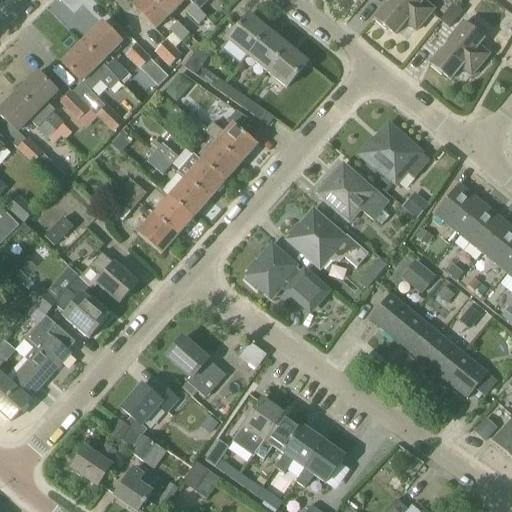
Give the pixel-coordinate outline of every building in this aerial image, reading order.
[(154,0),(141,0),(132,10),(154,32),(170,16),(154,0)] [(154,0),(170,16),(186,0),(185,0),(154,0)] [(185,0),(186,0),(193,7),(201,15),(206,10),(204,7),(210,0),(185,0)] [(416,32),(434,11),(423,2),(424,0),(390,0),(375,20),(376,21),(374,22),(386,32),(388,30),(395,36),(405,24),(416,32)] [(193,7),(186,14),(198,27),(205,20),(201,15),(193,7)] [(438,24),(448,32),(462,15),(452,7),(438,24)] [(241,66),(247,58),(268,32),(249,16),(228,42),(221,50),(241,66)] [(190,36),(177,23),(169,31),(181,44),(190,36)] [(471,78),(489,56),(478,47),(483,41),(463,24),(430,65),(431,66),(430,68),(442,77),(443,75),(451,81),(461,69),(471,78)] [(102,25),(82,45),(101,64),(110,56),(121,44),(102,25)] [(267,74),(288,48),(268,32),(247,58),(267,74)] [(169,69),(182,57),(167,42),(155,54),(169,69)] [(109,72),(101,64),(82,45),(62,65),(81,84),(82,83),(90,92),(100,82),(110,92),(119,82),(110,73),(109,72)] [(137,46),(125,57),(140,72),(151,61),(137,46)] [(288,48),(267,74),(286,90),(307,64),(288,48)] [(195,77),(207,60),(196,52),(184,69),(195,77)] [(117,64),(109,72),(110,73),(119,82),(128,74),(117,64)] [(219,94),(225,85),(204,70),(198,79),(219,94)] [(17,94),(37,114),(59,136),(64,141),(72,134),(62,125),(62,124),(53,115),(54,113),(46,105),(57,94),(38,74),(17,94)] [(225,85),(219,94),(240,108),(246,99),(225,85)] [(85,128),(95,117),(71,93),(60,105),(78,123),(79,122),(85,128)] [(59,136),(37,114),(17,94),(0,111),(0,116),(8,125),(17,134),(18,133),(30,121),(48,139),(52,143),(59,136)] [(274,119),(246,99),(240,108),(268,128),(274,119)] [(124,124),(106,106),(96,117),(114,134),(124,124)] [(251,141),(261,130),(236,113),(227,123),(232,127),(225,135),(212,124),(208,130),(189,114),(186,118),(217,144),(241,165),(257,146),(251,141)] [(194,141),(202,132),(186,118),(178,127),(194,141)] [(33,166),(33,165),(40,172),(50,162),(27,139),(26,141),(18,133),(17,134),(8,125),(0,132),(0,133),(17,150),(33,166)] [(407,173),(414,180),(429,162),(420,155),(388,128),(376,142),(377,143),(365,157),(397,185),(407,173)] [(154,154),(170,168),(178,159),(162,145),(161,147),(154,141),(148,149),(154,155),(154,154)] [(225,183),(241,165),(217,144),(201,162),(225,183)] [(10,163),(0,154),(0,150),(2,148),(0,146),(0,171),(1,173),(10,163)] [(162,177),(171,168),(154,154),(154,155),(147,163),(162,177)] [(177,174),(185,181),(209,202),(225,183),(201,162),(193,156),(177,174)] [(374,195),(343,167),(331,181),(332,182),(319,197),(351,224),(362,212),(373,222),(389,204),(376,193),(374,195)] [(139,205),(147,196),(131,181),(123,190),(139,205)] [(193,220),(209,202),(185,181),(169,199),(193,220)] [(481,208),(470,199),(472,197),(459,186),(434,216),(459,236),(483,206),(483,205),(481,208)] [(139,205),(123,190),(114,200),(114,199),(107,207),(124,222),(139,205)] [(417,195),(404,210),(416,220),(428,205),(417,195)] [(19,198),(8,211),(24,225),(35,213),(19,198)] [(177,238),(193,220),(169,199),(153,217),(177,238)] [(505,228),(494,219),(496,216),(483,206),(459,236),(483,255),(507,225),(505,228)] [(0,246),(1,246),(0,245),(18,227),(0,208),(0,246)] [(356,269),(368,256),(347,237),(344,240),(313,213),(301,227),(302,228),(290,242),(310,260),(320,269),(329,259),(333,263),(340,263),(344,258),(356,269)] [(161,257),(177,238),(153,217),(137,236),(161,257)] [(54,248),(73,229),(63,219),(44,239),(54,248)] [(511,229),(507,225),(483,255),(507,275),(511,268),(511,229)] [(422,230),(417,236),(428,243),(432,237),(422,230)] [(303,276),(272,249),(259,263),(261,264),(248,278),(268,296),(282,280),(292,289),(289,292),(300,302),(316,285),(304,275),(303,276)] [(113,265),(101,255),(83,276),(76,269),(73,273),(77,277),(77,278),(89,289),(90,289),(93,291),(97,286),(119,305),(137,285),(113,264),(113,265)] [(378,261),(368,272),(376,279),(386,267),(378,261)] [(418,264),(403,281),(421,296),(435,278),(418,264)] [(452,266),(446,273),(456,281),(462,274),(452,266)] [(108,318),(83,297),(89,289),(77,278),(58,299),(55,299),(40,285),(27,301),(45,317),(55,306),(65,314),(62,318),(89,340),(108,318)] [(473,279),(467,287),(473,292),(479,284),(473,279)] [(445,289),(437,298),(447,305),(454,296),(445,289)] [(394,341),(415,316),(390,296),(370,321),(394,341)] [(509,326),(511,322),(511,310),(510,309),(502,320),(509,326)] [(480,318),(469,310),(460,321),(471,330),(480,318)] [(23,317),(15,311),(4,323),(12,329),(23,317)] [(419,361),(439,336),(415,316),(394,341),(419,361)] [(47,380),(70,356),(67,353),(75,344),(46,318),(24,343),(33,350),(24,360),(47,380)] [(443,380),(463,356),(439,336),(419,361),(443,380)] [(206,399),(224,378),(208,364),(209,363),(183,340),(166,359),(190,380),(187,383),(206,399)] [(467,400),(487,375),(463,356),(443,380),(467,400)] [(29,401),(47,380),(24,360),(29,364),(10,386),(0,377),(0,413),(11,424),(31,402),(29,401)] [(180,402),(161,385),(152,396),(142,387),(121,410),(131,418),(125,425),(141,437),(142,437),(147,432),(142,427),(159,408),(167,416),(180,402)] [(256,456),(283,416),(262,401),(232,444),(253,459),(256,456)] [(141,437),(125,425),(119,421),(111,435),(132,450),(141,437)] [(511,421),(493,443),(511,459),(511,421)] [(483,422),(473,433),(484,443),(494,432),(483,422)] [(296,484),(323,444),(303,430),(285,456),(275,469),(284,476),(294,462),(305,470),(296,484)] [(151,466),(161,453),(155,449),(156,447),(142,437),(141,437),(132,450),(129,454),(144,465),(146,462),(151,466)] [(215,469),(220,461),(229,449),(219,442),(205,462),(215,469)] [(296,484),(304,490),(314,476),(326,485),(344,459),(323,444),(296,484)] [(106,446),(98,458),(85,449),(71,470),(73,471),(72,473),(77,476),(82,480),(83,478),(98,488),(111,467),(108,465),(116,453),(106,446)] [(220,461),(215,469),(235,484),(241,476),(220,461)] [(206,501),(220,481),(196,464),(182,484),(206,501)] [(157,498),(163,490),(134,470),(114,499),(133,511),(138,511),(150,494),(157,498)] [(256,498),(261,490),(241,476),(235,484),(256,498)] [(277,511),(282,505),(261,490),(256,498),(275,511),(277,511)] [(407,511),(397,503),(388,511),(407,511)]
